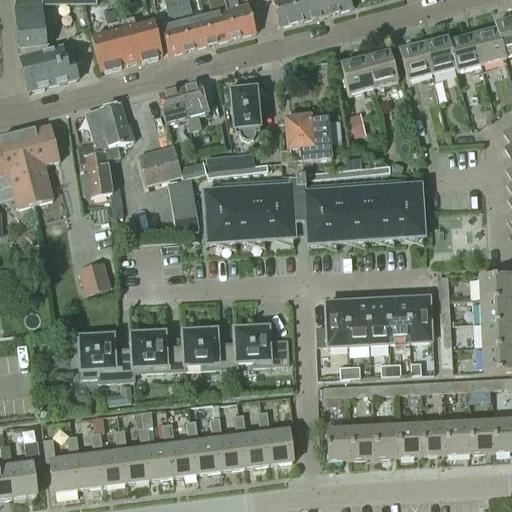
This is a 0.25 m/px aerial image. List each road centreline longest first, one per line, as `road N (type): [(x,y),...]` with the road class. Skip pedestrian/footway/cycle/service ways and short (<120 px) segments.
road 1 (tertiary): [(0,124),(272,55)]
road 2 (tertiary): [(272,55),(480,0)]
road 3 (residential): [(310,499),(305,285)]
road 4 (residential): [(305,285),(147,292),(145,248)]
road 5 (residential): [(310,499),(511,484)]
road 6 (residential): [(489,149),(495,251),(511,260)]
